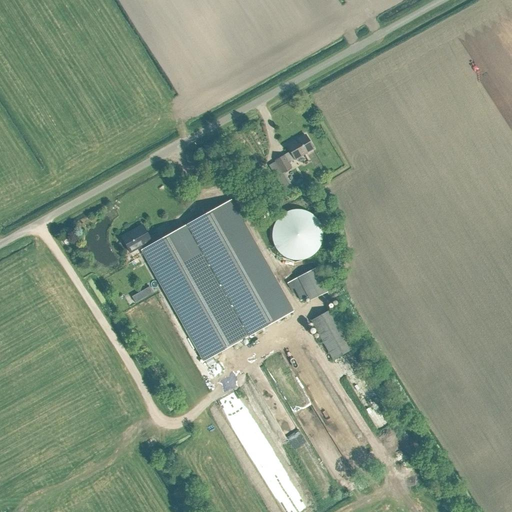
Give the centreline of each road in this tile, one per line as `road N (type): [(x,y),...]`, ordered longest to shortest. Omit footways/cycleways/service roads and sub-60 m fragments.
road 1 (unclassified): [(441,0),(0,247)]
road 2 (track): [(39,225),(163,430),(193,420),(247,360)]
